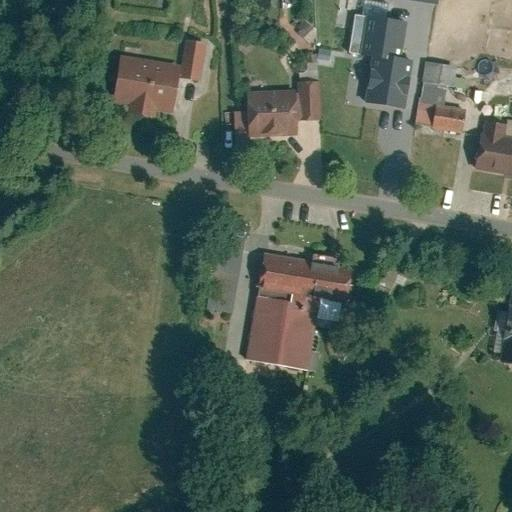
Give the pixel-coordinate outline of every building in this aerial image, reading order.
[(410,21),(356,16),(352,54),(370,56),(365,105),(401,109),(410,21)] [(302,21),(292,32),(306,45),(316,35),(302,21)] [(205,41),(183,38),(181,61),(178,78),(199,81),(205,41)] [(181,61),(117,51),(109,103),(125,105),(124,113),(152,117),(153,110),(173,113),(178,78),(181,61)] [(321,117),(319,54),(293,55),(295,92),(296,118),(321,117)] [(414,126),(431,129),(437,102),(445,104),(448,84),(467,87),(468,77),(459,75),(461,66),(424,61),(414,126)] [(295,92),(243,92),(244,137),(296,136),(296,118),(295,92)] [(445,104),(437,102),(431,129),(461,135),(466,108),(445,104)] [(507,121),(487,117),(479,165),(511,171),(511,136),(504,135),(507,121)] [(242,235),(217,231),(205,309),(230,313),(242,235)] [(350,265),(262,249),(242,356),(302,367),(315,297),(343,302),(350,265)] [(404,264),(391,259),(379,289),(392,294),(396,285),(403,287),(407,277),(400,274),(404,264)] [(511,285),(509,285),(505,314),(498,313),(492,354),(499,355),(497,367),(511,369),(511,285)]
